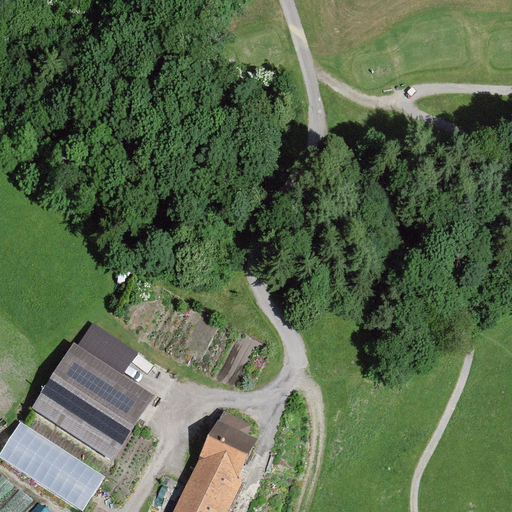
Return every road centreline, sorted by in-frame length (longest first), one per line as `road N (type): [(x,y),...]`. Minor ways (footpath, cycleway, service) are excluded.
road 1 (track): [(183,395),(137,348),(0,278)]
road 2 (track): [(296,352),(315,401),(318,442),(304,511)]
road 3 (track): [(183,395),(171,452),(132,511)]
